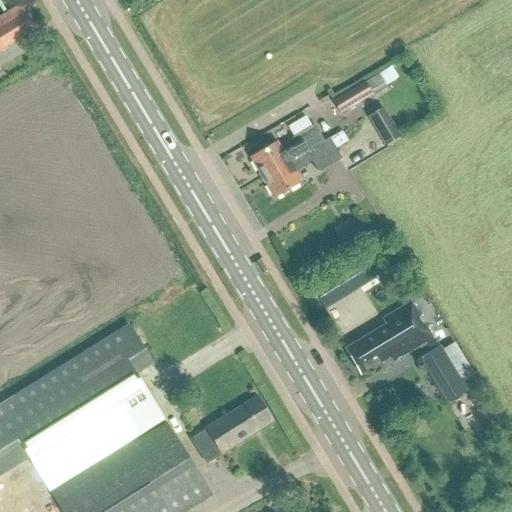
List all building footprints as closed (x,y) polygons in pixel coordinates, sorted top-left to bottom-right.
[(0,51),(35,30),(20,6),(0,18),(0,51)] [(396,65),(406,78),(418,69),(408,56),(396,65)] [(388,69),(367,82),(374,94),(395,82),(388,69)] [(372,96),(371,96),(374,94),(367,82),(364,84),(363,83),(331,101),(335,109),(341,116),(372,96)] [(398,131),(384,108),(368,118),(385,148),(400,137),(395,133),(398,131)] [(250,160),(262,179),(307,154),(323,144),(314,128),(293,141),(296,147),(282,156),(276,145),(250,160)] [(340,160),(334,150),(348,142),(343,133),(329,141),(323,144),(307,154),(262,179),(274,199),(299,185),(293,174),(312,163),(318,173),(340,160)] [(397,271),(400,257),(383,254),(380,268),(397,271)] [(384,326),(344,351),(360,376),(377,365),(380,370),(414,349),(449,406),(466,396),(409,303),(381,321),(384,326)] [(0,475),(28,458),(62,511),(185,511),(210,497),(134,375),(152,364),(130,329),(0,409),(0,475)] [(205,431),(191,440),(206,464),(272,422),(257,398),(205,430),(205,431)]
